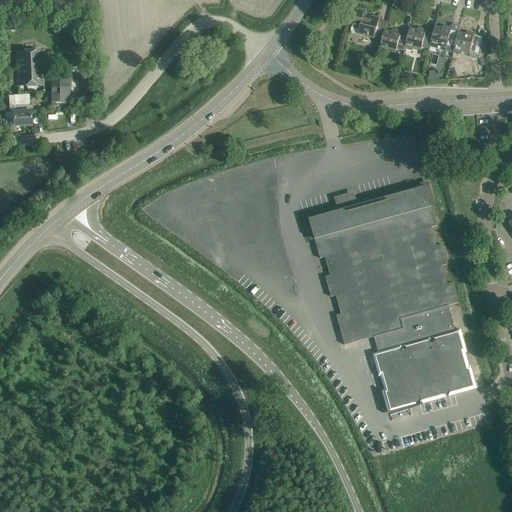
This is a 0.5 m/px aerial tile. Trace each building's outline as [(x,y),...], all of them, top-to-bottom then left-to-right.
[(374,39),(382,41),(385,31),(387,22),(379,20),(380,18),(371,16),(371,19),(363,17),(365,11),(356,9),(352,26),(360,28),(358,34),(374,38),(374,39)] [(435,27),(433,34),(430,44),(431,45),(446,48),(447,46),(454,48),(458,32),(451,30),(452,28),(443,26),(443,29),(435,27)] [(410,29),(408,36),(405,46),(406,46),(421,50),(422,48),(430,50),(431,45),(430,44),(433,34),(426,32),(426,30),(418,28),(417,31),(410,29)] [(405,51),(406,46),(405,46),(408,36),(401,34),(401,32),(393,30),(392,33),(385,31),(382,41),(380,48),(396,52),(397,49),(405,51)] [(458,32),(454,48),(454,50),(470,54),(470,52),(478,54),(482,38),(474,36),(475,34),(467,32),(466,35),(459,33),(459,32),(458,32)] [(45,51),(17,52),(19,86),(43,86),(45,51)] [(347,53),(342,56),(345,62),(351,59),(347,53)] [(438,80),(438,71),(429,72),(430,80),(438,80)] [(51,104),(70,104),(70,81),(51,81),(51,104)] [(31,125),(30,115),(30,111),(29,111),(29,104),(15,105),(16,112),(13,112),(14,126),(31,125)] [(437,226),(432,209),(425,187),(309,220),(320,259),(325,257),(330,276),(325,277),(331,297),(336,296),(341,314),(336,316),(345,345),(374,337),(378,353),(373,355),(379,377),(381,376),(385,391),(383,391),(389,413),(477,389),(471,366),(469,367),(465,353),(467,352),(461,330),(456,331),(449,306),(458,303),(453,283),(448,285),(443,266),(447,265),(442,245),(437,246),(432,228),(437,226)] [(338,206),(358,202),(356,192),(336,196),(338,206)]
